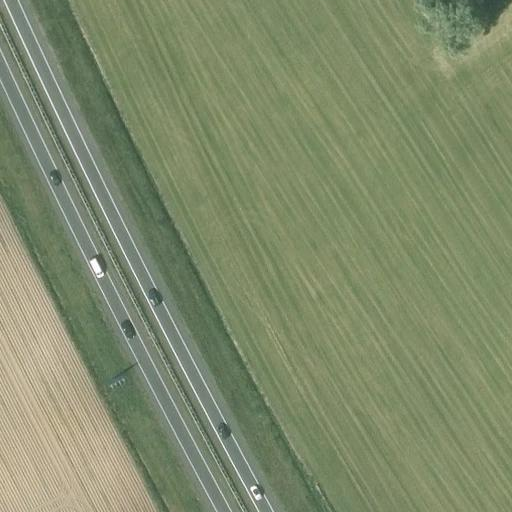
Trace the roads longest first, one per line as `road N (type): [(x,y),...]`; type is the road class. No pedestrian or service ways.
road 1 (trunk): [(267,511),(207,408),(13,0)]
road 2 (trunk): [(0,68),(224,511)]
